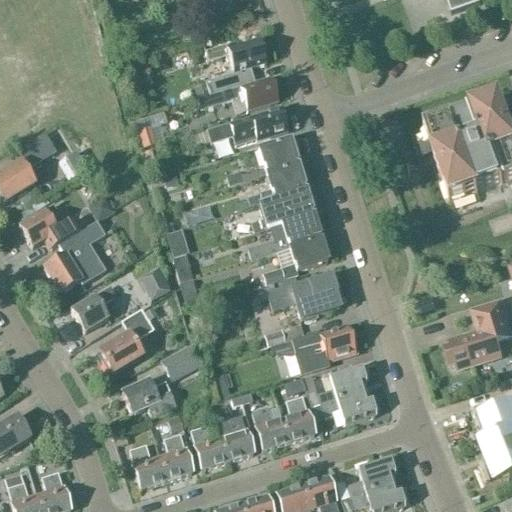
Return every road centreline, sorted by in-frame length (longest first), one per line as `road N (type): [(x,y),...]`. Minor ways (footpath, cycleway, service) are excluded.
road 1 (residential): [(420,432),(321,118)]
road 2 (residential): [(161,511),(420,432)]
road 3 (residential): [(103,511),(70,411),(0,304)]
road 4 (residential): [(321,118),(511,50)]
road 5 (residential): [(321,118),(284,0)]
